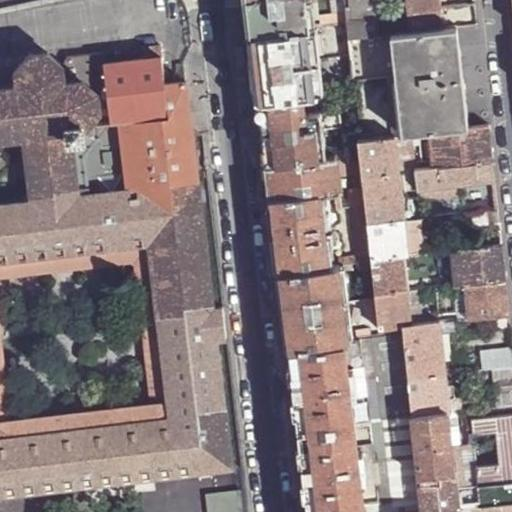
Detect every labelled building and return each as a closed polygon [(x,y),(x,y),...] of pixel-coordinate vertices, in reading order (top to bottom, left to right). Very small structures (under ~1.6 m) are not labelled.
[(247,0),(249,15),(252,35),(310,28),(307,0),(247,0)] [(376,25),(373,0),(343,0),(345,12),(346,24),(348,39),(377,35),(376,25)] [(442,26),(439,0),(406,0),(409,21),(410,31),(442,27),(442,26)] [(316,28),(346,24),(345,12),(339,12),(339,14),(320,17),(320,19),(315,20),(316,28)] [(9,13),(0,14),(0,54),(15,53),(9,13)] [(392,34),(410,31),(409,21),(376,25),(377,35),(392,34)] [(303,96),(319,94),(311,36),(318,35),(322,39),(332,38),(334,59),(350,56),(348,39),(346,24),(316,28),(310,28),(252,35),(256,70),(260,100),(303,96)] [(410,31),(392,34),(404,137),(429,134),(468,129),(462,76),(457,26),(456,26),(442,27),(410,31)] [(187,75),(166,77),(163,53),(152,55),(105,60),(103,45),(66,49),(64,65),(66,79),(107,74),(113,123),(125,122),(130,190),(199,182),(193,127),(187,75)] [(0,139),(26,137),(34,201),(90,195),(85,157),(113,123),(107,74),(66,79),(64,65),(64,61),(48,48),(29,51),(18,66),(21,86),(0,88),(0,139)] [(0,88),(21,86),(18,66),(29,51),(15,53),(0,54),(0,88)] [(305,115),(303,96),(260,100),(263,131),(267,165),(327,159),(324,131),(341,129),(340,111),(305,115)] [(488,126),(468,129),(429,134),(432,168),(433,169),(492,161),(489,134),(488,126)] [(368,225),(404,221),(396,138),(360,142),(366,208),(368,225)] [(340,192),(337,158),(327,159),(267,165),(270,183),(272,199),(321,194),(334,193),(340,192)] [(493,171),(492,161),(433,169),(432,168),(415,170),(417,191),(418,190),(419,199),(436,197),(436,198),(457,196),(456,186),(494,181),(493,171)] [(0,494),(232,466),(218,338),(227,337),(224,307),(214,308),(201,197),(205,196),(204,185),(200,185),(199,182),(130,190),(90,195),(34,201),(0,204),(0,494)] [(497,200),(495,189),(480,191),(482,211),(486,211),(498,210),(497,200)] [(330,268),(321,194),(272,199),(276,236),(280,273),(330,268)] [(372,260),(368,225),(366,208),(352,210),(357,258),(339,260),(340,267),(372,263),(372,260)] [(499,223),(498,210),(486,211),(488,225),(499,223)] [(407,255),(404,221),(368,225),(372,260),(402,256),(407,255)] [(503,261),(501,244),(451,250),(455,285),(464,284),(505,279),(503,261)] [(402,256),(372,260),(372,263),(376,295),(407,291),(402,256)] [(344,304),(340,267),(330,268),(280,273),(285,314),(289,347),(344,341),(349,340),(344,304)] [(507,293),(505,279),(464,284),(468,319),(496,316),(509,314),(507,293)] [(411,326),(407,291),(376,295),(376,299),(380,329),(404,327),(411,326)] [(511,327),(509,314),(496,316),(497,329),(511,327)] [(446,374),(440,322),(411,326),(404,327),(404,333),(410,379),(446,374)] [(391,503),(372,337),(349,340),(344,341),(289,347),(292,375),(308,511),(364,511),(364,506),(391,503)] [(511,366),(511,349),(481,353),(483,370),(492,369),(511,366)] [(511,379),(511,366),(492,369),(494,382),(511,379)] [(446,374),(410,379),(414,416),(448,412),(450,411),(446,374)] [(511,404),(511,390),(495,392),(496,406),(511,404)] [(458,509),(456,488),(473,486),(476,507),(511,502),(511,404),(496,406),(465,410),(469,446),(452,448),(448,412),(414,416),(425,511),(439,511),(458,509)] [(464,508),(476,507),(473,486),(456,488),(458,509),(464,508)] [(244,511),(242,492),(208,495),(209,511),(244,511)] [(511,511),(511,502),(476,507),(464,508),(464,511),(511,511)]
